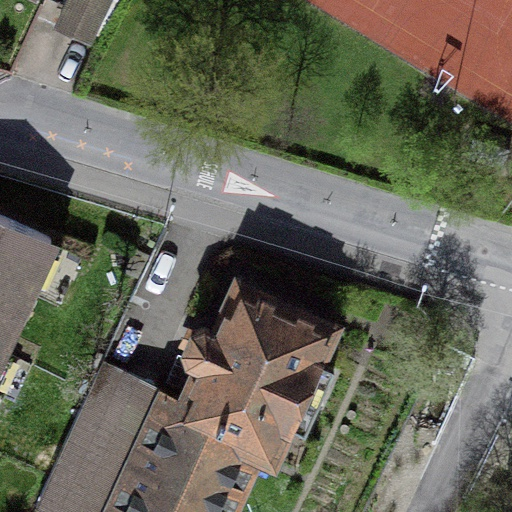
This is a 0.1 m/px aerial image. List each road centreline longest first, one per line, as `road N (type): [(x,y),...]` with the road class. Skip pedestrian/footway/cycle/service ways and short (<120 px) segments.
road 1 (residential): [(511,258),(0,108)]
road 2 (residential): [(428,511),(511,337)]
